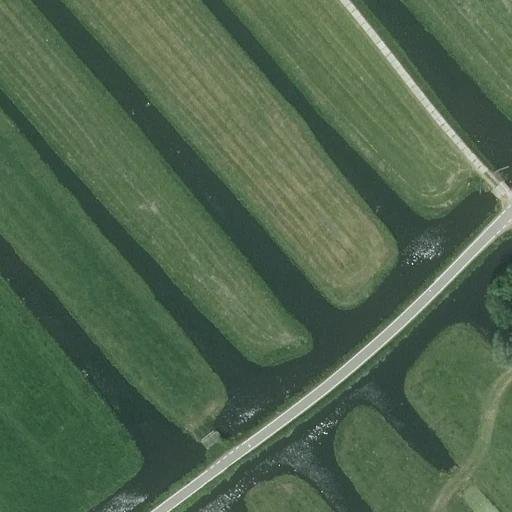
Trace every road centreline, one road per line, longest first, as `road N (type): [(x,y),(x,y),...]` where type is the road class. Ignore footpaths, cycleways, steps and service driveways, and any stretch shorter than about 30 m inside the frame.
road 1 (unclassified): [(159,511),(345,371),(511,212)]
road 2 (track): [(436,511),(483,437),(495,374),(511,362)]
